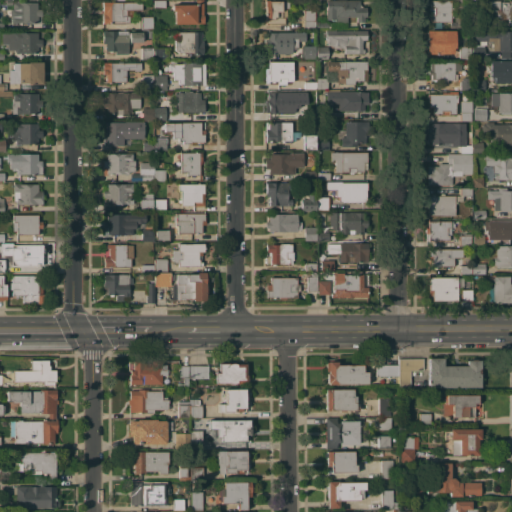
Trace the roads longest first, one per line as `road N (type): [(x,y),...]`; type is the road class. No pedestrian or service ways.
road 1 (residential): [(91,511),(91,361),(72,303),(71,0)]
road 2 (residential): [(397,330),(395,0)]
road 3 (residential): [(233,330),(233,0)]
road 4 (secondary): [(233,330),(511,329)]
road 5 (residential): [(288,511),(286,330)]
